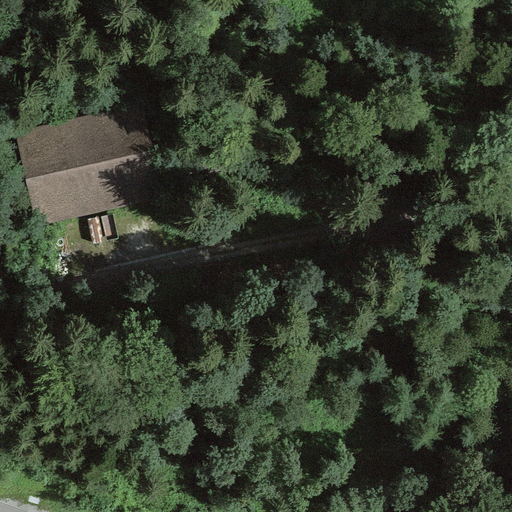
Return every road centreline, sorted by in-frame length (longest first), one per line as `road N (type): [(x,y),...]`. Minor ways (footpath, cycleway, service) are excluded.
road 1 (track): [(31,289),(345,227),(511,182)]
road 2 (track): [(365,222),(511,316)]
